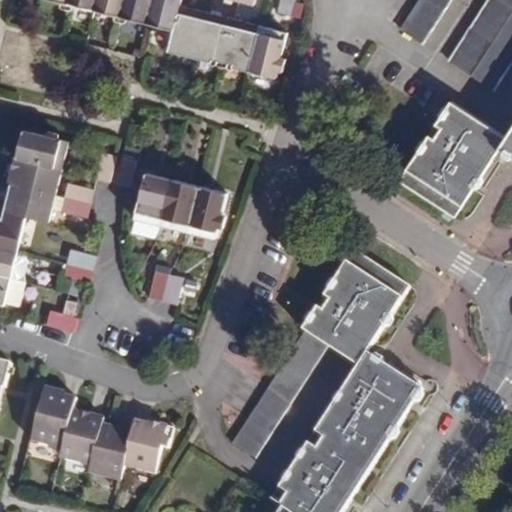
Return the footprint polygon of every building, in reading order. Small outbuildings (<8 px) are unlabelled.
[(97,0),(95,7),(122,14),(125,0),(97,0)] [(125,0),(122,14),(149,21),(154,0),(125,0)] [(183,0),(154,0),(149,21),(176,29),(182,5),(183,0)] [(255,0),(241,0),(240,5),(253,9),(255,0)] [(296,0),(281,0),(278,15),(292,19),(296,0)] [(417,0),(399,28),(420,44),(448,0),(417,0)] [(511,59),(511,0),(487,0),(447,60),(492,90),(511,59)] [(210,13),(182,5),(176,29),(170,49),(198,56),(210,13)] [(210,13),(198,56),(225,63),(236,20),(210,13)] [(262,28),(236,20),(225,63),(250,70),(262,28)] [(287,35),(262,28),(250,70),(277,76),(287,35)] [(511,128),(506,138),(449,101),(399,179),(456,216),(492,159),(483,152),(488,144),(489,145),(498,151),(500,147),(511,155),(511,128)] [(20,127),(14,154),(60,165),(67,138),(20,127)] [(492,159),(498,151),(489,145),(488,144),(483,152),(492,159)] [(53,191),(60,165),(14,154),(7,179),(53,191)] [(161,227),(173,182),(146,175),(133,220),(161,227)] [(59,193),(89,200),(93,187),(63,178),(59,193)] [(0,205),(0,206),(27,215),(47,219),(50,204),(53,191),(7,179),(0,205)] [(161,227),(187,235),(200,189),(173,182),(161,227)] [(225,196),(200,189),(187,235),(213,242),(225,196)] [(59,193),(53,191),(50,204),(56,205),(59,193)] [(85,214),(89,200),(59,193),(56,205),(85,214)] [(27,215),(0,206),(0,242),(19,248),(27,215)] [(0,242),(0,272),(11,275),(19,248),(0,242)] [(66,247),(63,259),(93,268),(96,255),(66,247)] [(270,498),(282,506),(291,511),(330,511),(334,508),(340,511),(342,511),(407,412),(399,407),(405,397),(414,402),(422,390),(365,354),(356,347),(362,339),(371,345),(408,287),(352,250),(301,330),(303,332),(229,443),(253,459),(326,347),(356,366),(270,498)] [(93,268),(63,259),(59,274),(90,283),(93,268)] [(162,298),(169,271),(155,267),(149,294),(162,298)] [(183,275),(169,271),(162,298),(177,302),(183,275)] [(11,275),(0,272),(0,300),(4,302),(11,275)] [(47,308),(44,320),(48,322),(73,329),(77,315),(47,308)] [(371,345),(362,339),(356,347),(365,354),(371,345)] [(0,410),(2,400),(0,400),(0,383),(6,386),(9,386),(15,361),(0,357),(0,410)] [(159,430),(162,421),(148,418),(147,421),(136,419),(134,430),(104,423),(104,417),(75,410),(78,398),(45,389),(34,441),(65,448),(65,457),(94,465),(94,471),(122,478),(126,465),(156,473),(163,445),(166,432),(159,430)] [(407,412),(414,402),(405,397),(399,407),(407,412)] [(166,432),(169,423),(162,421),(159,430),(166,432)] [(175,425),(169,423),(166,432),(163,445),(170,447),(175,425)]
